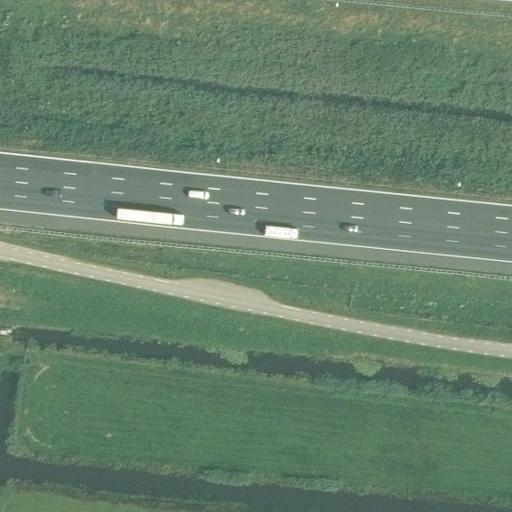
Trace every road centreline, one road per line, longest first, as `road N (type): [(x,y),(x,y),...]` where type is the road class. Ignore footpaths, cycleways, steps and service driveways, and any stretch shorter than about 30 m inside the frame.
road 1 (unclassified): [(511,351),(303,317),(0,251)]
road 2 (motorway): [(0,181),(511,234)]
